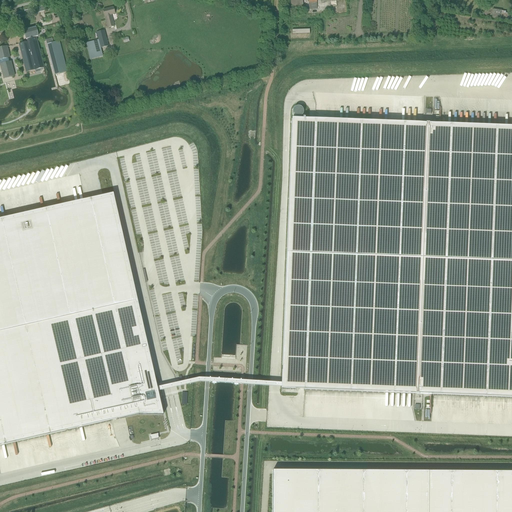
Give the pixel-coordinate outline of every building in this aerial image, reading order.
[(289,0),(291,8),(303,7),(302,0),(289,0)] [(317,9),(316,0),(308,0),(309,10),(317,9)] [(113,8),(103,10),(108,28),(114,27),(111,15),(115,14),(113,8)] [(501,17),(509,18),(509,14),(506,13),(506,12),(502,11),(493,9),(492,15),(501,17)] [(27,40),(28,42),(28,44),(37,42),(36,38),(38,37),(36,28),(24,31),(26,40),(27,40)] [(101,48),(108,46),(104,31),(97,33),(98,40),(101,48)] [(86,43),(90,60),(103,56),(101,48),(98,40),(86,43)] [(62,51),(59,41),(47,44),(49,54),(62,51)] [(19,44),(21,53),(30,51),(28,44),(28,42),(19,44)] [(28,44),(30,51),(35,71),(44,68),(37,42),(28,44)] [(7,46),(0,47),(0,58),(1,61),(0,60),(0,63),(1,63),(4,73),(2,74),(3,79),(14,76),(7,46)] [(501,84),(501,73),(488,73),(488,84),(501,84)] [(511,125),(292,117),(281,387),(511,395),(511,125)] [(0,219),(0,332),(137,302),(113,194),(0,219)] [(158,392),(157,388),(137,302),(0,332),(0,446),(139,415),(163,415),(158,392)] [(157,388),(158,392),(200,382),(281,387),(281,383),(199,378),(157,388)] [(273,511),(511,511),(511,472),(274,470),(273,511)]
